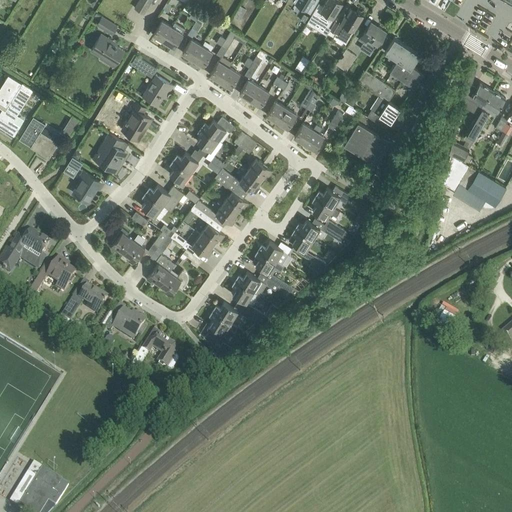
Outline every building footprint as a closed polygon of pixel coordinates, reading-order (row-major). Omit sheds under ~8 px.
[(138,0),(134,7),(144,13),(151,0),(138,0)] [(317,0),(298,0),(304,3),(301,8),(310,13),(317,0)] [(331,21),(342,2),(338,0),(326,0),(317,15),(313,12),(304,28),(314,33),(324,17),(331,21)] [(168,12),(172,5),(167,2),(163,8),(168,12)] [(241,19),(247,8),(241,4),(235,16),(241,19)] [(191,13),(189,16),(196,21),(201,12),(194,8),(191,13)] [(347,40),(362,14),(351,8),(347,15),(345,15),(340,24),(336,21),(329,34),(334,37),(336,33),(347,40)] [(117,26),(102,16),(97,24),(112,33),(117,26)] [(162,20),(153,34),(163,40),(172,26),(162,20)] [(202,24),(197,21),(193,27),(198,30),(202,24)] [(359,38),(374,48),(385,31),(371,21),(359,38)] [(172,26),(163,40),(174,47),(185,28),(175,22),(172,26)] [(246,39),(231,29),(226,39),(222,45),(227,48),(234,37),(244,43),(246,39)] [(110,42),(111,40),(101,34),(91,50),(102,56),(103,54),(116,63),(124,50),(110,42)] [(216,42),(222,45),(226,39),(220,35),(216,42)] [(389,70),(414,86),(424,72),(412,64),(420,53),(394,37),(385,51),(397,59),(389,70)] [(182,52),(193,59),(201,45),(191,38),(182,52)] [(193,59),(203,65),(212,51),(201,45),(193,59)] [(346,49),(336,64),(346,71),(356,56),(346,49)] [(136,55),(132,61),(153,74),(157,68),(136,55)] [(221,56),(210,74),(220,80),(229,67),(231,62),(221,56)] [(249,67),(255,71),(262,60),(256,56),(253,61),(249,67)] [(249,67),(253,61),(248,58),(244,64),(249,67)] [(301,58),(295,68),(302,72),(308,62),(301,58)] [(229,67),(220,80),(230,87),(239,73),(229,67)] [(365,69),(358,81),(363,85),(371,73),(365,69)] [(312,72),(310,81),(319,82),(321,73),(312,72)] [(287,73),(283,79),(279,86),(284,89),(292,77),(287,73)] [(371,73),(363,85),(380,96),(387,101),(388,100),(396,89),(371,73)] [(143,95),(157,104),(165,92),(167,93),(172,85),(156,74),(143,95)] [(8,75),(0,87),(0,103),(4,106),(6,107),(4,110),(2,109),(0,112),(0,119),(2,121),(0,123),(0,125),(7,130),(6,131),(14,136),(20,126),(12,122),(30,95),(20,88),(22,84),(8,75)] [(60,75),(53,86),(59,90),(63,84),(60,82),(63,77),(60,75)] [(274,82),(279,86),(283,79),(278,76),(274,82)] [(239,92),(250,99),(258,85),(248,79),(239,92)] [(476,99),(483,103),(484,103),(492,89),(480,82),(475,89),(470,86),(464,95),(475,102),(476,99)] [(250,99),(260,105),(269,91),(258,85),(250,99)] [(306,107),(310,101),(316,91),(311,88),(301,104),(306,107)] [(345,88),(339,98),(344,102),(351,91),(345,88)] [(463,138),(472,143),(489,114),(494,117),(505,97),(492,89),(484,103),(483,103),(463,138)] [(350,95),(346,101),(353,105),(355,101),(353,97),(350,95)] [(380,96),(367,115),(386,128),(390,122),(400,108),(388,100),(387,101),(380,96)] [(267,114),(277,121),(286,107),(275,100),(267,114)] [(122,128),(139,139),(151,119),(143,113),(146,108),(134,101),(131,107),(134,108),(122,128)] [(315,105),(310,101),(306,107),(311,111),(315,105)] [(277,121),(287,127),(296,113),(286,107),(277,121)] [(328,126),(334,129),(344,113),(339,110),(328,126)] [(230,131),(235,125),(222,115),(217,122),(213,119),(209,125),(205,122),(202,127),(218,139),(226,129),(228,131),(230,131)] [(58,143),(40,132),(45,124),(33,116),(19,139),(21,138),(26,141),(25,143),(26,141),(32,145),(31,146),(48,157),(58,143)] [(70,116),(62,130),(70,135),(78,120),(70,116)] [(501,116),(495,126),(502,130),(508,120),(501,116)] [(294,136),(304,143),(313,128),(303,122),(294,136)] [(390,142),(358,122),(344,145),(376,165),(390,142)] [(218,139),(202,127),(198,132),(201,135),(197,141),(210,150),(218,139)] [(315,149),(324,135),(313,128),(304,143),(303,145),(303,146),(303,145),(310,149),(311,147),(315,149)] [(238,145),(246,134),(242,130),(234,141),(238,145)] [(503,130),(496,141),(502,145),(508,133),(503,130)] [(123,141),(110,132),(94,158),(116,172),(128,152),(119,147),(123,141)] [(257,142),(246,134),(238,145),(249,153),(257,142)] [(452,139),(448,153),(462,162),(469,150),(452,139)] [(178,155),(174,160),(188,170),(196,159),(185,151),(181,157),(178,155)] [(72,156),(68,164),(78,170),(82,163),(72,156)] [(214,156),(211,160),(221,168),(225,163),(214,156)] [(454,191),(459,182),(469,166),(451,156),(443,184),(454,191)] [(248,169),(262,180),(266,174),(268,176),(272,170),(256,158),(248,169)] [(174,167),(169,173),(180,181),(188,170),(174,160),(170,165),(174,167)] [(218,173),(221,168),(211,160),(207,165),(218,173)] [(470,165),(459,182),(467,187),(478,170),(470,165)] [(221,168),(218,173),(242,191),(246,186),(255,193),(260,187),(258,186),(262,180),(248,169),(239,181),(221,168)] [(82,178),(73,192),(87,202),(97,187),(95,185),(98,180),(83,170),(80,176),(82,178)] [(495,204),(506,187),(478,170),(467,187),(495,204)] [(239,195),(242,191),(218,173),(215,177),(233,190),(224,202),(238,212),(242,207),(244,208),(248,202),(239,195)] [(375,173),(369,183),(373,186),(379,175),(375,173)] [(168,192),(158,184),(153,190),(150,187),(146,192),(168,208),(176,198),(179,200),(184,194),(173,185),(168,192)] [(319,191),(316,196),(334,207),(339,199),(345,202),(350,195),(335,185),(332,190),(327,187),(323,193),(319,191)] [(196,202),(199,199),(200,197),(189,190),(186,194),(196,202)] [(168,208),(146,192),(142,197),(146,200),(142,206),(154,215),(159,209),(164,214),(168,208)] [(334,207),(316,196),(313,201),(316,204),(312,210),(327,219),(331,212),(336,216),(339,210),(334,207)] [(199,199),(196,202),(194,204),(206,213),(210,207),(199,199)] [(224,202),(216,213),(232,225),(236,219),(234,218),(238,212),(224,202)] [(203,217),(206,213),(194,204),(191,209),(203,217)] [(371,208),(366,205),(366,204),(355,220),(361,224),(371,208)] [(136,211),(132,216),(144,225),(148,219),(136,211)] [(320,228),(322,229),(325,224),(315,218),(312,222),(306,219),(303,225),(299,223),(296,228),(313,239),(320,228)] [(346,230),(328,219),(325,224),(335,231),(343,235),(346,230)] [(208,223),(200,234),(215,244),(219,239),(220,240),(224,234),(208,223)] [(171,237),(175,232),(164,224),(160,229),(168,234),(171,237)] [(343,235),(335,231),(325,224),(322,229),(346,245),(350,240),(343,235)] [(116,235),(118,237),(110,247),(116,251),(117,249),(123,254),(134,239),(127,234),(129,232),(122,227),(116,235)] [(313,239),(296,228),(288,240),(305,251),(313,239)] [(159,246),(168,234),(160,229),(163,231),(154,242),(159,246)] [(36,270),(45,256),(42,254),(49,243),(30,231),(25,239),(18,235),(0,264),(0,265),(10,272),(14,265),(19,268),(23,262),(36,270)] [(175,232),(171,237),(173,238),(182,245),(187,239),(175,231),(175,232)] [(168,234),(159,246),(164,250),(173,238),(171,237),(168,234)] [(215,244),(200,234),(192,245),(208,257),(212,251),(210,250),(215,244)] [(145,247),(134,239),(123,254),(128,258),(127,259),(133,263),(145,247)] [(262,244),(259,250),(281,264),(288,253),(283,250),(283,249),(270,240),(266,247),(262,244)] [(202,259),(187,248),(183,253),(198,264),(202,259)] [(256,256),(253,262),(255,263),(263,269),(269,272),(272,267),(275,269),(278,271),(281,270),(283,266),(281,264),(259,250),(255,255),(256,256)] [(159,285),(170,271),(175,264),(161,253),(156,261),(158,263),(146,278),(152,283),(153,281),(159,285)] [(312,261),(323,268),(326,263),(315,256),(312,261)] [(63,292),(75,272),(65,265),(66,262),(59,257),(54,265),(48,261),(29,291),(35,295),(44,281),(47,276),(58,282),(55,286),(63,292)] [(324,268),(323,268),(312,261),(309,266),(319,273),(324,268)] [(177,276),(170,271),(159,285),(164,289),(163,291),(169,295),(176,285),(182,289),(182,288),(186,283),(187,279),(187,274),(184,271),(182,270),(183,269),(182,269),(177,276)] [(239,275),(236,280),(253,291),(255,288),(260,280),(275,290),(278,285),(272,280),(260,273),(258,278),(247,271),(243,277),(239,275)] [(275,275),(272,280),(278,285),(284,288),(287,283),(275,275)] [(236,288),(232,294),(246,303),(253,291),(236,280),(233,285),(236,288)] [(98,293),(91,288),(87,286),(83,292),(78,289),(62,313),(69,318),(78,304),(80,305),(83,300),(98,310),(104,302),(105,302),(106,301),(105,300),(107,296),(100,291),(98,293)] [(216,305),(213,311),(230,322),(230,321),(238,310),(224,302),(220,308),(216,305)] [(263,320),(278,307),(272,303),(265,314),(255,307),(251,312),(263,320)] [(135,336),(145,320),(138,316),(136,318),(123,310),(120,316),(114,312),(105,327),(111,331),(115,324),(135,336)] [(230,322),(213,311),(210,316),(213,318),(207,329),(216,335),(219,330),(223,333),(227,327),(234,331),(238,326),(230,321),(230,322)] [(255,322),(245,331),(248,333),(263,320),(251,312),(248,318),(255,322)] [(511,323),(502,332),(511,344),(511,323)] [(142,348),(132,364),(137,368),(140,363),(141,364),(148,352),(150,353),(153,348),(162,354),(157,361),(167,368),(169,369),(171,369),(173,368),(178,361),(178,359),(177,357),(175,356),(177,353),(175,344),(163,337),(155,339),(154,340),(149,337),(142,348)] [(498,361),(481,341),(472,349),(485,363),(486,362),(491,368),(495,364),(507,378),(511,374),(511,368),(508,364),(509,362),(504,356),(498,361)] [(212,350),(218,358),(228,350),(216,343),(212,350)] [(41,511),(48,501),(55,506),(68,485),(61,480),(62,479),(42,467),(18,506),(27,511),(41,511)]
